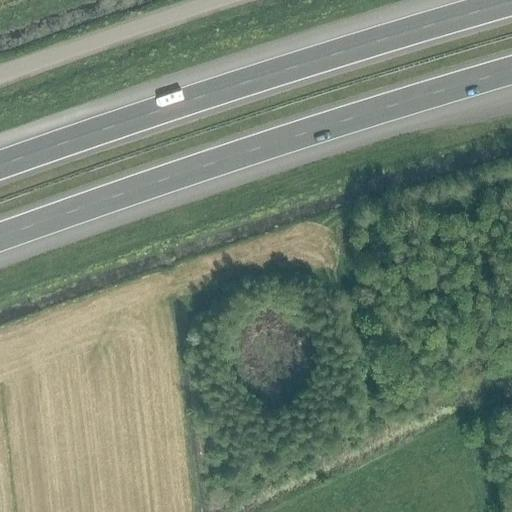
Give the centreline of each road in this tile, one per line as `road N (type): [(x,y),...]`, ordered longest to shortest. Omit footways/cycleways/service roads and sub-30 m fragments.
road 1 (motorway): [(0,239),(511,71)]
road 2 (motorway): [(511,4),(298,65),(0,169)]
road 3 (unclassified): [(169,0),(0,60)]
